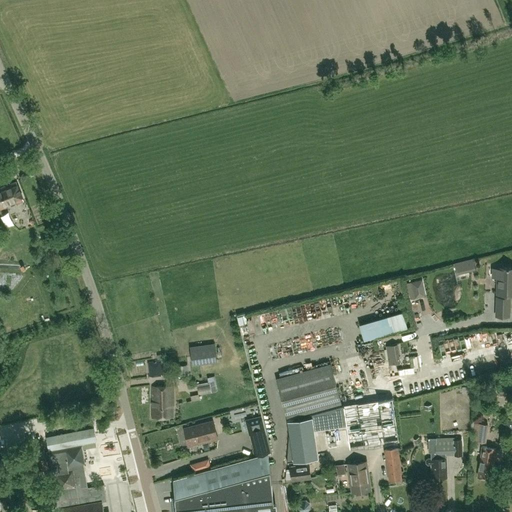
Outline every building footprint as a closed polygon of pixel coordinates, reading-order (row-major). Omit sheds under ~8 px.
[(0,209),(7,207),(6,205),(14,202),(14,204),(24,200),(17,182),(0,188),(0,209)] [(466,272),(463,261),(454,263),(457,274),(466,272)] [(492,268),(491,277),(498,278),(498,294),(499,294),(499,298),(498,298),(497,316),(509,316),(510,298),(508,298),(508,294),(511,294),(511,268),(509,268),(507,268),(492,268)] [(426,295),(422,279),(411,281),(415,298),(426,295)] [(368,305),(360,308),(363,318),(371,315),(368,305)] [(192,365),(217,361),(214,343),(190,346),(192,365)] [(400,362),(397,343),(386,345),(386,349),(384,349),(386,360),(388,359),(389,364),(400,362)] [(379,355),(369,358),(375,372),(385,368),(379,355)] [(170,359),(161,360),(148,362),(150,376),(163,375),(163,374),(171,373),(170,365),(171,365),(170,359)] [(342,402),(331,364),(277,380),(289,418),(342,402)] [(179,366),(180,374),(189,373),(188,365),(179,366)] [(207,377),(208,382),(196,384),(198,395),(213,392),(218,391),(215,376),(207,377)] [(172,407),(173,406),(172,386),(153,387),(154,418),(172,417),(172,407)] [(394,400),(345,407),(351,450),(400,443),(394,400)] [(289,429),(287,461),(318,457),(312,413),(288,420),(289,429)] [(263,416),(256,418),(258,428),(250,430),(256,454),(271,451),(263,416)] [(218,439),(213,420),(184,427),(188,441),(187,442),(188,447),(193,446),(194,444),(202,442),(202,443),(218,439)] [(486,443),(489,423),(474,421),(472,441),(486,443)] [(96,441),(94,428),(46,437),(49,450),(96,441)] [(428,457),(426,459),(426,462),(428,464),(431,464),(432,477),(447,477),(446,458),(445,458),(444,454),(456,453),(456,455),(463,454),(462,439),(455,439),(455,437),(430,438),(430,444),(436,443),(436,451),(431,451),(431,457),(428,457)] [(104,484),(88,487),(80,444),(49,450),(46,450),(50,474),(55,473),(58,488),(53,489),(56,509),(62,508),(62,511),(104,511),(103,501),(107,500),(104,484)] [(400,447),(397,448),(385,449),(389,481),(402,479),(398,453),(407,452),(406,446),(400,447)] [(482,447),(478,477),(492,479),(494,459),(500,460),(501,450),(495,449),(495,448),(482,447)] [(46,458),(44,448),(34,449),(36,460),(37,460),(40,470),(48,469),(46,458)] [(268,452),(173,478),(177,511),(274,511),(272,484),(245,487),(242,459),(268,452)] [(191,464),(193,471),(211,466),(208,458),(191,464)] [(349,471),(352,492),(371,490),(367,461),(348,463),(349,471)] [(344,463),(336,464),(338,474),(346,473),(344,463)] [(292,477),(292,479),(311,477),(309,464),(290,466),(290,468),(287,468),(286,478),(292,477)] [(105,482),(109,511),(127,511),(123,480),(105,482)] [(310,502),(306,499),(301,500),(298,504),(299,509),(303,511),(308,511),(311,507),(310,502)] [(325,503),(326,510),(334,509),(333,502),(325,503)]
